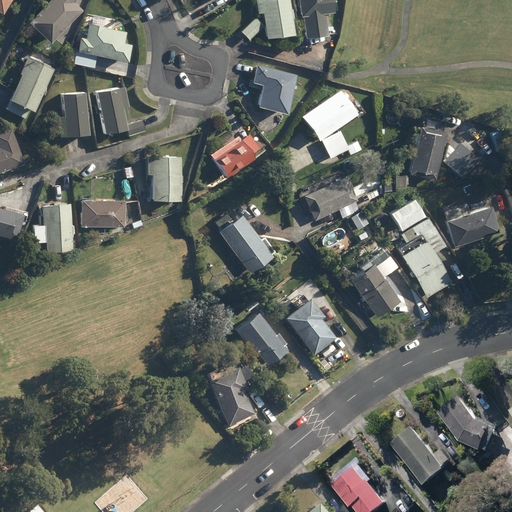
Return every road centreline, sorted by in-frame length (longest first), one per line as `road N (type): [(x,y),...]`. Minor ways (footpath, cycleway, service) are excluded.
road 1 (residential): [(213,511),(375,380),(445,343),(511,328)]
road 2 (unknown): [(184,103),(161,134),(18,180)]
road 3 (residential): [(161,25),(217,57),(217,86),(200,97),(162,89),(157,74)]
